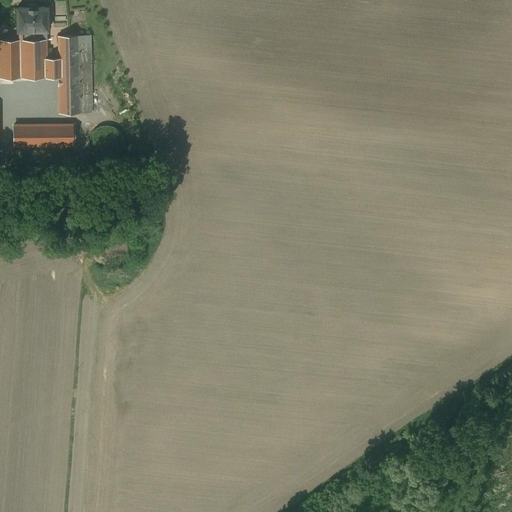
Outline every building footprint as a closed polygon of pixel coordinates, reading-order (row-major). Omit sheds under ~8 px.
[(37,5),(33,2),(29,2),(25,5),(16,5),(17,29),(18,29),(19,29),(46,29),(47,29),(47,5),(37,5)] [(19,29),(18,29),(18,38),(0,38),(0,76),(47,76),(47,57),(46,29),(19,29)] [(91,34),(59,35),(59,57),(59,76),(60,111),(91,111),(91,34)] [(59,57),(47,57),(47,76),(59,76),(59,57)] [(122,100),(110,85),(102,91),(112,107),(122,100)] [(72,124),(14,125),(14,145),(72,145),(72,124)] [(101,159),(106,160),(113,158),(119,154),(122,148),(123,142),(122,135),(118,129),(112,125),(106,124),(100,125),(95,127),(91,131),(89,136),(88,142),(89,148),(91,153),(95,157),(101,159)]
